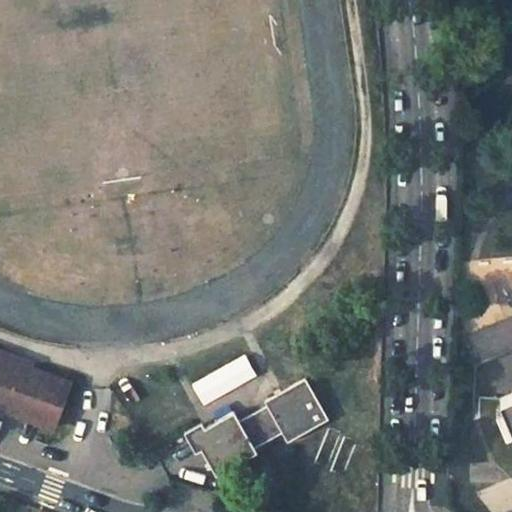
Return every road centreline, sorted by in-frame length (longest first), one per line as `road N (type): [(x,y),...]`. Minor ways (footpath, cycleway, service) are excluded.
road 1 (residential): [(410,447),(421,112),(413,0)]
road 2 (residential): [(0,469),(120,511)]
